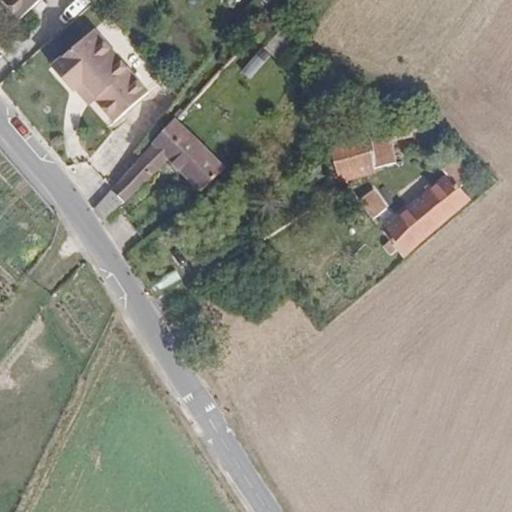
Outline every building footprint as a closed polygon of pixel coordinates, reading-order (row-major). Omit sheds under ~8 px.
[(5,0),(18,14),(33,0),(5,0)] [(148,91),(119,59),(92,30),(60,60),(81,85),(83,82),(97,98),(95,100),(114,122),(148,91)] [(81,85),(60,60),(52,66),(74,90),(77,87),(81,85)] [(97,98),(83,82),(81,85),(95,100),(97,98)] [(95,100),(81,85),(77,87),(91,103),(95,100)] [(217,169),(172,126),(147,155),(97,210),(105,223),(128,199),(164,157),(199,189),(217,169)] [(376,166),(370,135),(333,142),(339,172),(376,166)] [(408,256),(474,202),(462,188),(471,180),(456,161),(442,173),(447,180),(386,232),(393,240),(387,246),(396,256),(402,251),(408,256)] [(154,289),(176,275),(171,269),(150,283),(154,289)]
